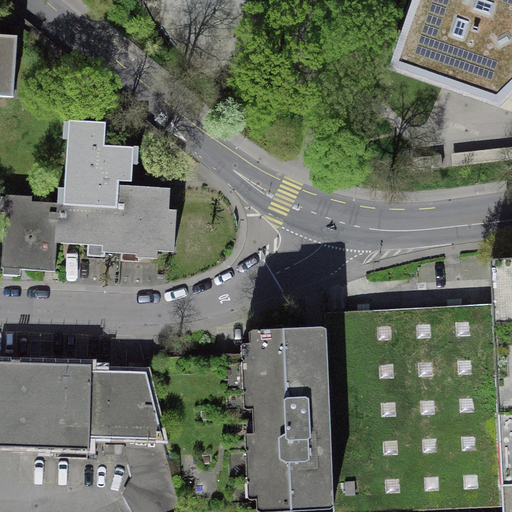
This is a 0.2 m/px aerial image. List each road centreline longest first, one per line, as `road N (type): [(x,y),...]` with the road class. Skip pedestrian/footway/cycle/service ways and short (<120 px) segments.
road 1 (residential): [(340,223),(257,186),(33,0)]
road 2 (residential): [(340,223),(313,253),(193,306),(0,304)]
road 3 (residential): [(511,214),(400,228),(340,223)]
